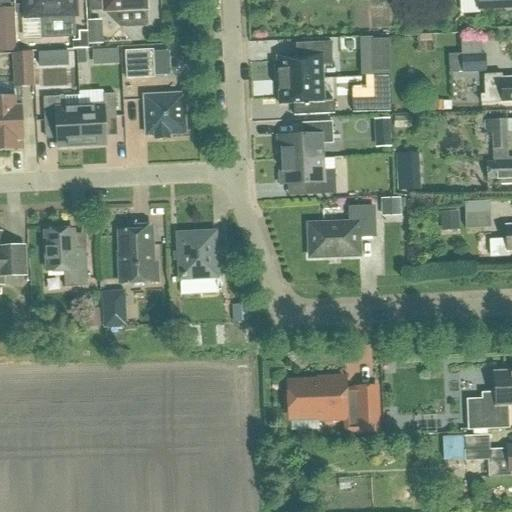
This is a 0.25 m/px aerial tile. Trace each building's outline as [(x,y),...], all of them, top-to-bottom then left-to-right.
[(75,38),(74,15),(75,15),(74,0),(25,0),(27,17),(40,17),(41,39),(75,38)] [(89,0),(90,11),(104,10),(104,13),(147,11),(146,0),(89,0)] [(511,0),(477,0),(478,10),(511,8),(511,0)] [(0,53),(16,52),(14,9),(0,9),(0,53)] [(84,22),(86,43),(100,42),(98,21),(84,22)] [(390,72),(389,40),(372,40),(373,73),(390,72)] [(277,58),(278,82),(323,80),(322,67),(332,66),(331,43),(303,44),(303,57),(277,58)] [(117,63),(116,48),(91,50),(91,64),(117,63)] [(125,81),(154,79),(152,51),(124,52),(125,81)] [(14,89),(34,88),(32,54),(13,55),(14,89)] [(450,72),(463,72),(485,71),(485,54),(449,55),(450,72)] [(511,78),(502,79),(502,74),(484,75),(485,94),(481,94),(481,103),(502,102),(511,101),(511,78)] [(323,80),(278,82),(279,106),(293,105),(294,116),(334,115),(334,101),(324,102),(323,80)] [(391,111),(389,87),(374,88),(374,99),(352,100),(353,114),(391,111)] [(80,109),(81,147),(106,146),(104,120),(116,119),(115,95),(103,96),(103,108),(80,109)] [(169,140),(169,135),(185,134),(183,96),(144,98),(146,136),(155,136),(155,140),(169,140)] [(81,147),(80,109),(79,97),(43,99),(44,123),(56,122),(58,148),(81,147)] [(0,150),(16,150),(23,150),(23,142),(21,98),(0,98),(0,150)] [(511,159),(501,160),(500,148),(507,147),(506,120),(486,122),(487,134),(493,135),(494,148),(493,148),(493,161),(487,162),(486,167),(487,174),(488,180),(511,178),(511,159)] [(390,121),(376,121),(376,132),(391,131),(390,121)] [(282,161),(323,159),(322,145),(333,144),(332,123),(306,124),(306,136),(277,137),(278,150),(281,150),(282,161)] [(423,195),(420,155),(396,157),(398,196),(423,195)] [(323,159),(282,161),(283,173),(279,173),(280,186),(309,184),(310,196),(336,195),(334,171),(323,171),(323,159)] [(381,201),(382,215),(400,214),(400,200),(381,201)] [(310,259),(360,257),(359,238),(374,237),(373,208),(349,209),(350,224),(308,226),(310,259)] [(459,214),(443,215),(444,228),(460,227),(459,214)] [(465,230),(490,229),(489,214),(465,215),(465,230)] [(491,258),(507,257),(507,252),(511,251),(511,226),(505,227),(506,241),(490,242),(491,258)] [(134,228),(135,233),(119,233),(119,237),(120,255),(119,255),(120,285),(157,283),(157,266),(153,266),(151,227),(134,228)] [(74,257),(73,231),(45,233),(47,273),(64,272),(65,289),(88,288),(86,256),(74,257)] [(215,248),(214,234),(178,236),(180,280),(230,278),(228,247),(215,248)] [(4,250),(0,246),(0,279),(1,279),(1,276),(23,275),(22,249),(4,250)] [(112,310),(111,294),(101,295),(102,328),(125,327),(124,310),(112,310)] [(496,400),(465,401),(466,430),(507,429),(506,405),(511,404),(511,372),(495,373),(496,400)] [(344,379),(327,380),(328,384),(289,385),(290,418),(329,417),(329,421),(346,420),(344,379)] [(377,389),(357,389),(358,433),(378,432),(377,389)] [(460,458),(459,435),(440,436),(441,459),(460,458)] [(511,445),(508,446),(508,451),(488,452),(487,438),(464,439),(465,461),(489,460),(489,476),(509,475),(509,474),(511,473),(511,445)]
